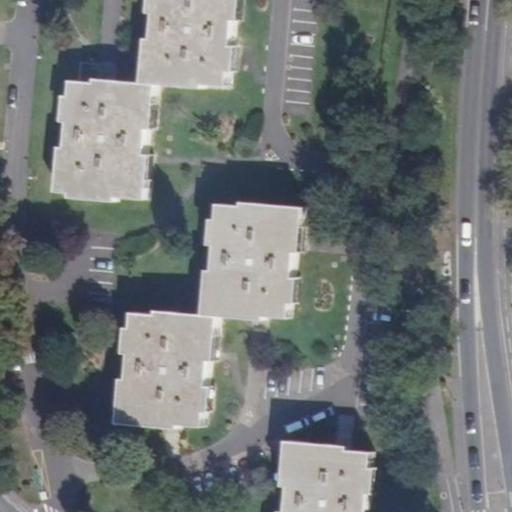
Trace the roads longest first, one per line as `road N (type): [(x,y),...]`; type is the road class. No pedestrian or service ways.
road 1 (residential): [(31,0),(12,225),(57,511)]
road 2 (secondary): [(475,202),(461,314),(476,511)]
road 3 (secondary): [(511,493),(475,202)]
road 4 (secondary): [(475,202),(486,0)]
